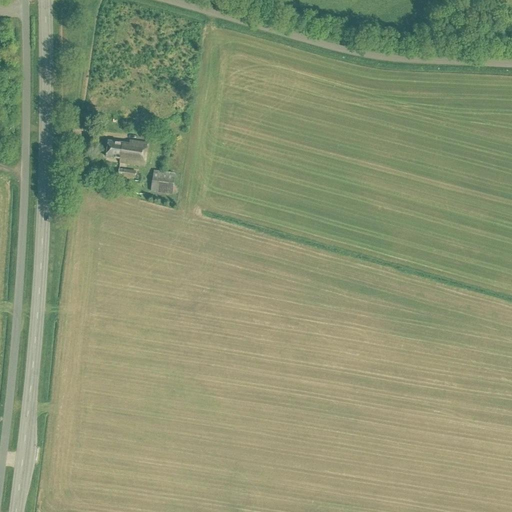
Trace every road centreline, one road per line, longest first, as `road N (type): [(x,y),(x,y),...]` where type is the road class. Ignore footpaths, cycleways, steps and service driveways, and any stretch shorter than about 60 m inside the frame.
road 1 (secondary): [(13,511),(37,303),(44,0)]
road 2 (unclassified): [(0,476),(20,326),(23,0)]
road 3 (unclassified): [(511,65),(359,54),(162,0)]
